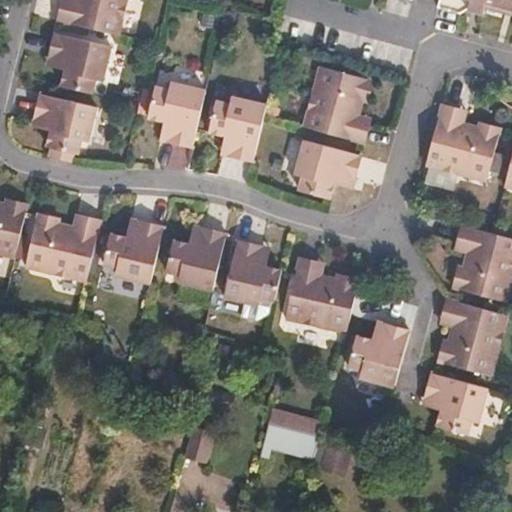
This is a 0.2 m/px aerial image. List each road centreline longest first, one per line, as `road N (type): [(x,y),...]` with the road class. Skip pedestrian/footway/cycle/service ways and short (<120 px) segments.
road 1 (residential): [(0,126),(5,143),(34,166),(243,185),(297,211),(391,230)]
road 2 (residential): [(438,47),(391,230)]
road 3 (residential): [(438,47),(297,7)]
